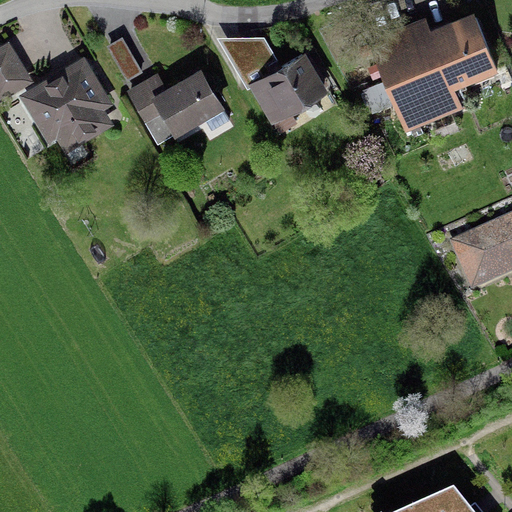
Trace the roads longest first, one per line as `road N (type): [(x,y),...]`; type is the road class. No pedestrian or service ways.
road 1 (residential): [(191,511),(511,367)]
road 2 (track): [(511,433),(335,511)]
road 3 (residential): [(181,0),(235,16),(329,0)]
